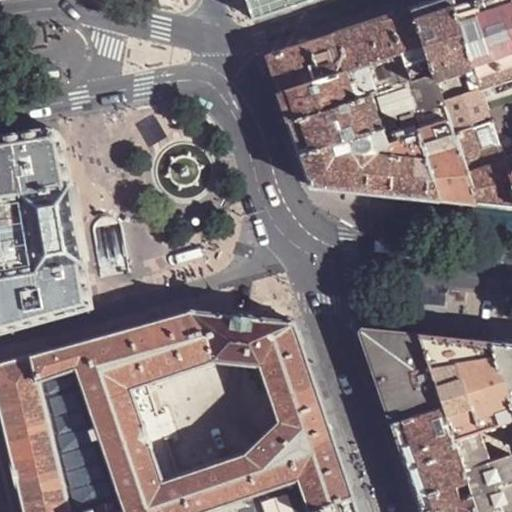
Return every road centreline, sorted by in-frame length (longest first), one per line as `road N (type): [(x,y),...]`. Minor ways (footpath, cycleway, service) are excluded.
road 1 (secondary): [(311,255),(395,511)]
road 2 (secondary): [(205,80),(240,109),(274,213),(291,242),(311,255)]
road 3 (tertiary): [(311,255),(511,279)]
road 4 (tertiary): [(370,0),(257,37),(222,37)]
